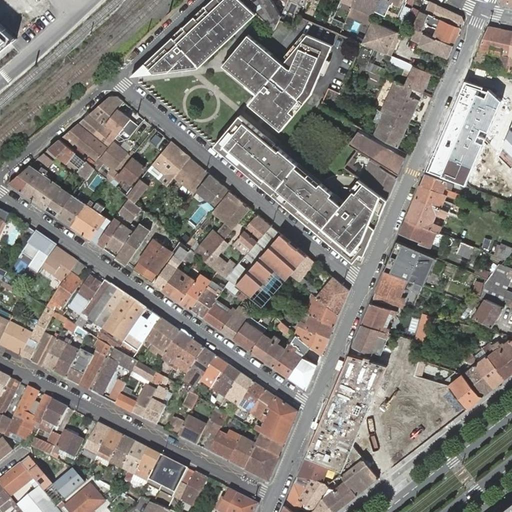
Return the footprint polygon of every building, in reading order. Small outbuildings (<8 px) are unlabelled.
[(212,0),(154,55),(132,76),(199,68),(256,13),(242,0),(212,0)] [(242,0),(256,13),(275,29),(243,0),(242,0)] [(259,0),(276,27),(279,20),(282,15),(272,0),(259,0)] [(340,0),(332,19),(339,22),(341,23),(347,11),(349,12),(352,5),(352,4),(354,0),(340,0)] [(354,0),(352,4),(352,5),(349,12),(348,15),(369,26),(372,21),(376,10),(377,10),(381,0),(354,0)] [(403,0),(381,0),(377,10),(376,10),(386,15),(395,19),(397,15),(388,10),(390,4),(392,4),(393,2),(401,5),(403,0)] [(426,13),(420,11),(413,27),(417,29),(421,31),(424,23),(425,21),(428,14),(429,13),(445,21),(461,28),(464,21),(462,16),(431,2),(426,13)] [(454,45),(461,28),(445,21),(429,13),(428,14),(425,21),(430,24),(439,28),(441,22),(444,23),(439,34),(436,33),(434,36),(437,38),(454,45)] [(400,34),(372,21),(369,26),(362,43),(374,49),(390,56),(400,34)] [(0,52),(18,38),(0,22),(0,52)] [(335,31),(340,33),(344,24),(341,23),(339,22),(335,31)] [(511,30),(489,26),(478,50),(494,53),(501,55),(498,71),(506,74),(511,42),(511,30)] [(421,31),(417,29),(413,39),(427,45),(432,48),(449,55),(454,45),(437,38),(434,36),(426,33),(421,31)] [(249,34),(225,65),(259,94),(251,104),(282,131),(312,93),(332,45),(307,34),(292,52),(283,63),(249,34)] [(478,50),(472,65),(486,68),(488,58),(493,59),(494,53),(478,50)] [(396,81),(400,83),(405,85),(412,88),(423,93),(431,73),(414,66),(406,62),(403,61),(392,56),(390,61),(404,67),(400,79),(398,78),(389,74),(390,73),(385,71),(386,69),(369,61),(365,69),(377,74),(383,75),(395,81),(396,81)] [(386,101),(381,111),(386,113),(400,83),(396,81),(395,81),(387,98),(386,101)] [(490,89),(466,81),(429,169),(466,185),(501,101),(490,89)] [(400,83),(386,113),(409,123),(413,113),(415,110),(419,101),(423,93),(412,88),(405,85),(400,83)] [(78,123),(93,135),(102,124),(104,121),(106,123),(118,108),(118,109),(124,101),(117,96),(110,96),(107,99),(89,114),(78,123)] [(93,135),(108,148),(112,143),(113,142),(116,139),(119,134),(131,119),(118,109),(118,108),(106,123),(104,121),(102,124),(93,135)] [(386,113),(381,111),(377,119),(376,122),(374,127),(373,129),(372,133),(376,135),(386,113)] [(386,113),(376,135),(398,147),(402,139),(404,133),(409,123),(386,113)] [(241,115),(216,146),(218,148),(269,190),(354,262),(363,260),(388,199),(359,177),(356,175),(344,201),(241,115)] [(128,141),(138,125),(130,120),(120,136),(128,141)] [(98,160),(108,148),(93,135),(78,123),(64,136),(73,143),(76,141),(98,160)] [(511,127),(501,156),(511,167),(511,127)] [(398,175),(408,153),(398,147),(376,135),(372,133),(362,128),(348,144),(357,149),(398,175)] [(58,163),(64,167),(66,162),(71,157),(75,152),(60,139),(49,148),(45,152),(54,160),(54,159),(58,163)] [(175,177),(191,158),(171,141),(153,163),(165,173),(165,176),(161,181),(167,186),(175,177)] [(115,143),(110,149),(101,159),(100,158),(93,167),(95,169),(98,171),(105,162),(114,169),(116,171),(112,176),(114,178),(116,175),(119,173),(132,156),(127,153),(115,143)] [(45,152),(39,157),(49,166),(54,160),(45,152)] [(78,163),(82,157),(75,152),(71,157),(78,163)] [(92,166),(95,163),(87,156),(84,159),(86,160),(92,166)] [(120,174),(119,173),(116,175),(118,177),(116,179),(119,182),(123,177),(132,184),(145,167),(134,158),(120,174)] [(191,191),(195,193),(197,190),(211,174),(191,158),(175,177),(183,183),(191,191)] [(78,172),(85,177),(88,180),(95,169),(93,167),(92,166),(86,160),(78,172)] [(388,199),(397,177),(370,160),(364,171),(363,171),(359,177),(388,199)] [(30,165),(9,182),(9,183),(21,192),(42,173),(45,169),(42,167),(33,162),(30,165)] [(355,168),(347,162),(344,166),(352,172),(355,168)] [(42,173),(21,192),(46,209),(62,187),(54,182),(45,176),(46,174),(48,171),(46,170),(45,169),(42,173)] [(129,197),(129,198),(135,202),(155,178),(147,171),(127,196),(129,197)] [(197,190),(217,206),(221,201),(230,191),(225,187),(220,182),(211,175),(211,174),(197,190)] [(446,194),(458,198),(460,194),(444,188),(447,181),(426,174),(421,184),(446,194)] [(191,191),(183,183),(178,189),(187,197),(191,191)] [(444,199),(446,194),(421,184),(419,190),(407,219),(436,231),(440,232),(441,229),(442,226),(433,223),(437,214),(446,218),(447,214),(448,211),(450,211),(452,206),(442,203),(444,199)] [(62,187),(46,209),(57,216),(73,195),(62,187)] [(195,252),(199,255),(206,261),(219,245),(224,239),(234,228),(251,208),(234,194),(230,191),(221,201),(217,206),(213,211),(217,214),(230,225),(220,236),(213,230),(195,252)] [(60,218),(75,196),(73,195),(57,216),(60,218)] [(75,196),(60,218),(72,226),(87,205),(90,201),(88,199),(85,203),(81,200),(79,199),(75,196)] [(140,215),(143,217),(145,214),(142,211),(144,210),(141,208),(141,207),(135,202),(129,198),(119,212),(131,221),(139,210),(142,212),(140,215)] [(184,222),(200,206),(193,199),(177,214),(184,222)] [(87,205),(72,226),(91,240),(96,243),(105,231),(101,227),(107,218),(93,208),(90,207),(93,203),(90,201),(87,205)] [(271,225),(258,214),(247,227),(245,230),(239,237),(252,248),(258,241),(271,225)] [(162,215),(157,221),(165,227),(170,221),(162,215)] [(105,231),(96,243),(103,249),(107,244),(119,252),(134,232),(137,228),(134,225),(131,229),(122,222),(115,217),(112,221),(105,231)] [(112,221),(107,218),(101,227),(105,231),(112,221)] [(407,219),(400,234),(430,246),(436,231),(407,219)] [(436,231),(430,246),(439,249),(445,234),(440,232),(436,231)] [(57,247),(37,233),(22,253),(43,267),(57,247)] [(308,256),(281,234),(237,286),(239,287),(243,290),(247,294),(259,303),(264,307),(268,303),(273,297),(282,285),(292,274),(303,261),(308,256)] [(196,241),(191,236),(185,244),(188,246),(190,248),(196,241)] [(140,260),(158,272),(158,273),(173,252),(154,239),(140,260)] [(474,245),(462,240),(457,251),(470,256),(474,245)] [(505,257),(511,249),(511,245),(501,241),(496,254),(505,257)] [(223,249),(219,245),(206,261),(208,263),(218,270),(227,278),(234,269),(217,255),(223,249)] [(175,253),(154,282),(154,283),(162,289),(177,267),(183,259),(187,254),(190,248),(188,246),(186,248),(183,246),(177,255),(175,253)] [(78,261),(57,247),(43,267),(64,282),(78,261)] [(409,277),(413,267),(414,265),(390,258),(385,270),(409,277)] [(77,277),(85,266),(78,261),(64,282),(50,301),(48,306),(54,310),(57,306),(61,309),(62,306),(64,307),(77,289),(72,285),(77,277)] [(312,268),(303,261),(292,274),(313,292),(314,293),(317,289),(304,278),(312,268)] [(14,266),(17,274),(28,270),(25,262),(14,266)] [(177,267),(162,289),(171,295),(187,273),(177,267)] [(511,277),(511,271),(498,267),(489,278),(486,282),(482,295),(501,303),(511,306),(511,295),(505,294),(510,283),(511,277)] [(193,284),(181,302),(191,309),(207,286),(202,282),(208,273),(203,269),(196,280),(193,284)] [(385,270),(376,292),(399,300),(404,301),(406,297),(401,295),(407,281),(409,277),(385,270)] [(187,273),(171,295),(181,302),(193,284),(196,280),(189,275),(187,273)] [(478,293),(482,295),(486,282),(489,278),(482,275),(481,276),(475,292),(478,293)] [(91,301),(103,284),(90,276),(78,293),(91,301)] [(83,281),(77,277),(72,285),(77,289),(83,281)] [(350,290),(333,277),(326,286),(322,290),(317,296),(318,296),(339,315),(350,290)] [(90,318),(112,285),(105,280),(103,284),(91,301),(86,309),(83,313),(90,318)] [(237,286),(229,280),(225,286),(235,293),(239,287),(237,286)] [(20,291),(3,281),(1,286),(18,295),(20,291)] [(103,328),(127,295),(112,285),(90,318),(89,318),(103,328)] [(207,286),(191,309),(203,317),(214,302),(216,299),(223,289),(220,287),(216,292),(214,291),(210,287),(207,286)] [(243,290),(239,296),(243,300),(247,294),(243,290)] [(313,307),(318,296),(317,296),(314,293),(313,292),(307,305),(313,307)] [(399,300),(376,292),(373,298),(397,305),(399,300)] [(82,315),(83,313),(86,309),(91,301),(78,293),(73,301),(69,306),(82,315)] [(124,342),(147,309),(127,295),(103,328),(106,330),(100,339),(102,340),(107,343),(111,346),(115,348),(121,340),(124,342)] [(335,325),(339,315),(318,296),(313,307),(312,309),(307,306),(306,308),(305,311),(310,313),(335,325)] [(504,308),(500,305),(487,297),(475,317),(492,327),(503,310),(504,308)] [(216,299),(214,302),(229,313),(231,310),(226,307),(224,305),(216,299)] [(214,302),(203,317),(222,330),(236,309),(233,307),(231,310),(229,313),(214,302)] [(362,324),(389,332),(398,310),(371,303),(362,324)] [(252,313),(240,304),(236,309),(249,318),(250,316),(252,313)] [(33,333),(30,339),(39,343),(55,313),(46,307),(33,333)] [(147,339),(162,319),(147,309),(124,342),(134,349),(133,351),(126,347),(123,352),(133,359),(138,352),(147,339)] [(236,309),(222,330),(234,339),(247,320),(249,318),(236,309)] [(301,319),(300,321),(299,323),(305,326),(329,338),(335,325),(310,313),(308,320),(307,322),(301,319)] [(429,326),(430,323),(433,315),(425,313),(416,340),(425,342),(428,332),(429,326)] [(247,320),(234,339),(243,345),(255,327),(257,324),(254,322),(253,325),(249,323),(252,318),(250,316),(249,318),(247,320)] [(0,343),(10,323),(0,318),(0,343)] [(167,353),(181,332),(162,319),(147,339),(154,344),(150,351),(156,355),(161,349),(167,353)] [(68,320),(65,327),(75,333),(75,332),(78,326),(75,325),(68,320)] [(282,330),(286,325),(280,320),(276,325),(282,330)] [(10,323),(0,343),(0,344),(22,356),(30,339),(33,333),(11,322),(10,323)] [(312,346),(322,355),(329,338),(305,326),(299,323),(297,328),(303,330),(302,332),(300,337),(304,339),(309,344),(312,346)] [(255,327),(243,345),(251,351),(263,334),(264,332),(267,328),(264,326),(261,331),(258,328),(260,326),(257,324),(255,327)] [(387,337),(389,332),(362,324),(353,346),(372,353),(380,334),(387,337)] [(286,325),(282,330),(293,339),(297,333),(295,333),(286,325)] [(75,332),(86,339),(90,333),(82,329),(78,326),(75,332)] [(439,329),(429,326),(428,332),(437,335),(439,329)] [(178,362),(193,340),(181,332),(167,353),(166,354),(172,358),(173,359),(175,360),(170,366),(173,369),(178,362)] [(100,339),(97,337),(90,333),(86,339),(99,347),(102,340),(100,339)] [(286,349),(274,366),(289,377),(303,357),(295,351),(291,348),(293,346),(297,349),(302,341),(304,339),(300,337),(297,333),(293,339),(290,344),(286,349)] [(48,335),(34,362),(44,367),(58,340),(60,336),(57,334),(54,338),(48,335)] [(263,334),(251,351),(263,358),(274,342),(277,338),(274,335),(271,339),(263,334)] [(379,356),(387,337),(380,334),(372,353),(379,356)] [(274,342),(263,358),(274,366),(286,349),(277,344),(280,339),(277,338),(274,342)] [(58,340),(44,367),(54,372),(68,345),(71,341),(67,339),(65,343),(58,340)] [(93,358),(79,385),(88,390),(105,357),(101,355),(107,343),(102,340),(99,347),(96,352),(93,358)] [(190,371),(205,349),(193,340),(178,362),(173,369),(176,370),(180,364),(182,365),(183,366),(190,371)] [(68,345),(54,372),(66,378),(80,351),(79,350),(71,346),(73,342),(71,341),(68,345)] [(511,364),(511,342),(510,341),(504,345),(503,347),(499,341),(496,344),(500,349),(511,364)] [(111,346),(107,343),(101,355),(105,357),(111,346)] [(505,379),(511,373),(511,364),(500,349),(496,344),(492,346),(496,351),(495,353),(489,358),(505,379)] [(309,355),(319,363),(322,355),(312,346),(310,349),(308,352),(309,355)] [(30,348),(25,357),(30,360),(35,351),(30,348)] [(138,361),(133,359),(123,352),(118,350),(115,348),(110,359),(93,392),(103,397),(120,364),(133,371),(138,361)] [(202,380),(217,357),(205,349),(190,371),(188,373),(185,378),(197,387),(198,385),(202,380)] [(80,351),(66,378),(79,385),(93,358),(80,351)] [(494,388),(505,379),(489,358),(487,356),(479,362),(470,352),(467,355),(494,388)] [(482,398),(494,388),(467,355),(463,357),(471,368),(463,374),(464,375),(482,398)] [(214,388),(229,366),(217,357),(202,380),(203,381),(214,388)] [(416,372),(415,375),(422,377),(426,362),(420,360),(416,372)] [(138,361),(133,371),(151,381),(159,386),(164,377),(156,372),(154,371),(138,361)] [(230,392),(242,374),(229,366),(214,388),(226,397),(230,392)] [(11,379),(0,372),(0,396),(2,397),(11,379)] [(243,400),(254,383),(242,374),(230,392),(226,397),(229,399),(233,394),(243,400)] [(468,409),(482,398),(464,375),(450,386),(451,387),(468,409)] [(21,383),(11,379),(2,397),(0,401),(0,433),(5,435),(13,421),(4,417),(21,383)] [(120,379),(109,400),(116,404),(123,391),(125,387),(127,383),(120,379)] [(253,409),(266,391),(254,383),(243,400),(242,402),(239,406),(238,406),(244,411),(246,407),(244,406),(245,404),(247,406),(250,407),(248,409),(247,411),(250,413),(253,409)] [(123,391),(116,404),(124,408),(133,412),(143,417),(155,395),(157,390),(147,385),(139,402),(132,398),(130,397),(130,396),(123,391)] [(155,395),(143,417),(152,422),(157,424),(166,406),(162,404),(168,391),(159,386),(157,390),(155,395)] [(28,387),(13,421),(5,435),(10,438),(21,443),(23,438),(28,440),(35,427),(40,429),(43,424),(48,413),(54,400),(46,396),(39,409),(35,417),(28,413),(38,392),(28,387)] [(125,387),(123,391),(130,396),(133,391),(125,387)] [(262,434),(283,447),(293,425),(298,413),(277,398),(266,391),(253,409),(261,415),(260,417),(258,419),(261,421),(264,417),(268,419),(264,429),(258,426),(256,431),(262,434)] [(184,405),(193,410),(199,397),(193,393),(190,392),(184,405)] [(242,402),(243,400),(233,394),(229,399),(239,406),(242,402)] [(69,408),(54,400),(48,413),(43,424),(40,429),(51,434),(52,432),(54,428),(56,429),(58,430),(69,408)] [(207,426),(204,434),(206,435),(209,429),(211,430),(210,432),(213,434),(218,436),(220,433),(229,415),(224,411),(220,419),(213,415),(207,426)] [(182,432),(180,436),(198,445),(204,434),(207,426),(189,417),(182,432)] [(111,429),(99,423),(85,450),(98,456),(111,429)] [(124,436),(111,429),(98,456),(110,462),(124,436)] [(62,437),(52,432),(51,434),(46,444),(55,448),(56,449),(62,437)] [(76,457),(84,441),(78,438),(72,435),(66,432),(55,453),(54,452),(52,457),(57,459),(59,455),(60,455),(62,450),(76,457)] [(218,436),(212,449),(232,459),(240,443),(220,433),(218,436)] [(213,434),(205,449),(210,452),(212,449),(218,436),(213,434)] [(245,469),(269,481),(279,457),(283,447),(262,434),(257,444),(257,445),(245,469)] [(0,460),(13,450),(4,438),(3,439),(0,435),(0,460)] [(136,442),(124,436),(110,462),(123,469),(136,442)] [(46,444),(36,438),(30,448),(52,455),(55,448),(46,444)] [(230,461),(245,469),(257,445),(242,438),(240,443),(232,459),(230,461)] [(149,448),(136,442),(123,469),(130,473),(126,480),(131,483),(133,480),(149,448)] [(162,455),(149,448),(133,480),(145,486),(147,484),(162,455)] [(189,469),(162,455),(147,484),(174,498),(188,471),(189,469)] [(337,469),(306,457),(298,476),(309,481),(312,477),(323,482),(328,470),(335,473),(337,478),(342,474),(337,469)] [(353,467),(368,487),(379,478),(364,458),(353,467)] [(33,477),(21,463),(6,475),(18,489),(33,477)] [(346,480),(358,495),(368,487),(353,467),(342,475),(346,480)] [(174,498),(181,501),(195,474),(188,471),(174,498)] [(193,507),(208,478),(196,472),(195,474),(181,501),(186,503),(193,507)] [(18,489),(6,475),(0,479),(0,485),(12,499),(20,492),(18,489)] [(309,481),(298,476),(295,482),(306,487),(309,481)] [(327,483),(323,482),(312,477),(309,481),(306,487),(295,482),(290,495),(300,506),(301,506),(307,501),(317,510),(324,498),(330,487),(328,485),(327,483)] [(347,504),(358,495),(346,480),(338,487),(335,489),(347,504)] [(89,511),(90,511),(95,507),(104,500),(91,484),(83,491),(66,505),(71,511),(89,511)] [(0,508),(9,501),(16,510),(19,507),(12,499),(0,485),(0,508)] [(61,511),(56,505),(50,498),(40,486),(18,505),(23,511),(61,511)] [(334,511),(336,511),(347,504),(335,489),(330,488),(330,487),(324,498),(334,511)] [(255,511),(259,504),(237,493),(229,489),(221,506),(218,511),(219,511),(255,511)] [(334,511),(324,498),(317,510),(314,511),(334,511)] [(300,511),(288,500),(282,511),(300,511)] [(171,511),(172,511),(150,502),(145,511),(171,511)] [(511,511),(511,503),(500,511),(511,511)]
